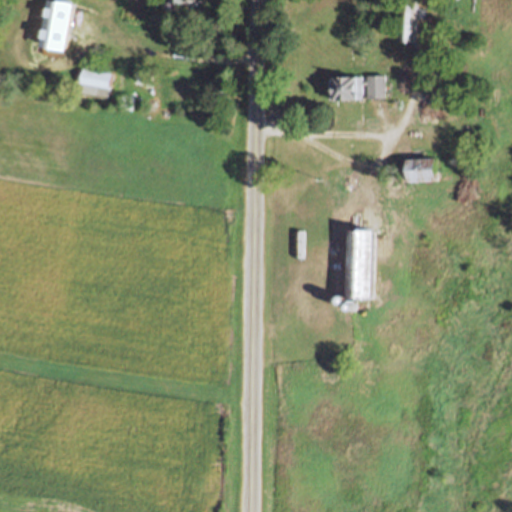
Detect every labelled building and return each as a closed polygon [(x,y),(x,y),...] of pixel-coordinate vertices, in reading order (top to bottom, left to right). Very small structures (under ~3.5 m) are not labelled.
[(413,43),(415,1),(398,1),(397,42),(413,43)] [(136,69),(134,79),(149,82),(151,71),(136,69)] [(110,75),(108,89),(79,84),(81,70),(110,75)] [(367,99),(366,76),(384,75),(385,98),(367,99)] [(361,78),(329,79),(330,102),(362,101),(361,78)] [(437,99),(419,100),(420,122),(437,122),(437,99)] [(436,161),(406,161),(406,183),(436,183),(436,161)] [(372,301),(347,301),(347,234),(350,234),(350,217),(359,217),(359,235),(372,235),(372,301)]
